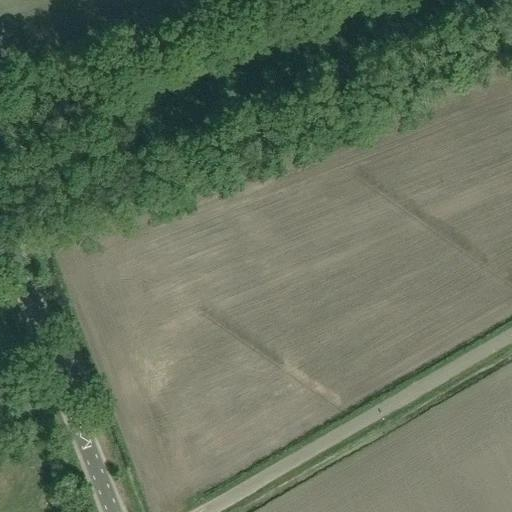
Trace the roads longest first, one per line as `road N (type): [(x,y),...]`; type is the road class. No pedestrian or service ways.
road 1 (unclassified): [(203,511),(511,336)]
road 2 (unclassified): [(114,511),(0,214)]
